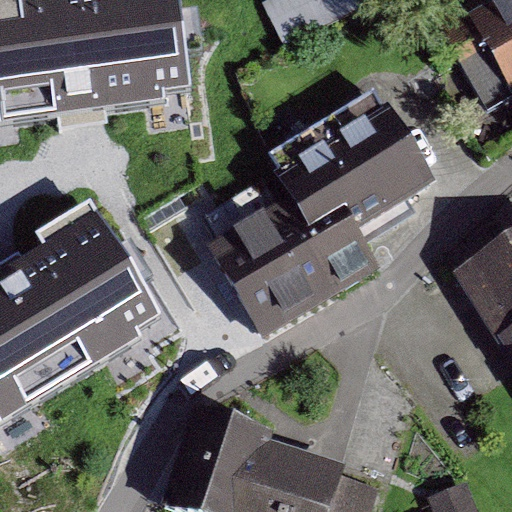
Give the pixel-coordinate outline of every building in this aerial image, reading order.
[(0,0),(0,122),(208,99),(196,0),(0,0)] [(511,0),(449,36),(470,72),(499,56),(511,78),(511,0)] [(437,179),(398,111),(306,163),(333,212),(298,232),(279,200),(204,243),(253,329),(385,254),(365,220),(437,179)] [(0,432),(181,322),(109,207),(0,273),(0,432)] [(511,245),(461,276),(511,360),(511,245)] [(275,433),(201,409),(166,511),(374,511),(382,490),(343,477),(346,468),(271,444),(275,433)]
